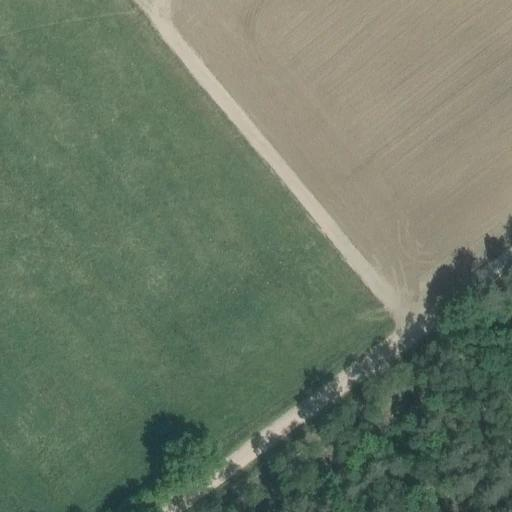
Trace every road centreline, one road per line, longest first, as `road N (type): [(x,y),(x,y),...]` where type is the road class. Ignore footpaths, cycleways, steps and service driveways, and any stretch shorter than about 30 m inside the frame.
road 1 (track): [(145,3),(365,267),(420,321)]
road 2 (track): [(420,321),(167,511)]
